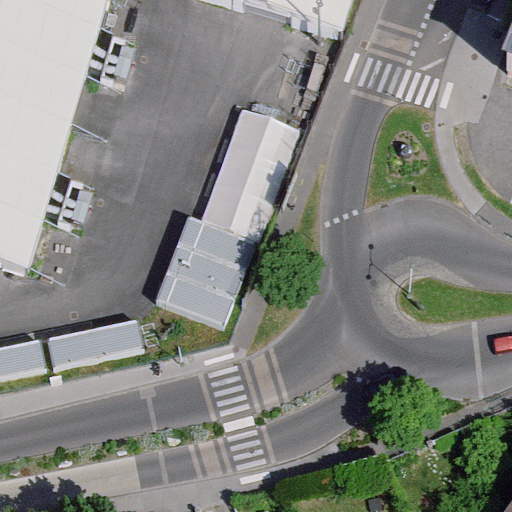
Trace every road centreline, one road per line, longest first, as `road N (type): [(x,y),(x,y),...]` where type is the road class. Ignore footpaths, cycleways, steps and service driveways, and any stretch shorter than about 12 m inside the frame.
road 1 (tertiary): [(0,502),(158,477),(282,445),(353,407),(407,362)]
road 2 (tertiary): [(342,317),(297,367),(258,386),(0,444)]
road 3 (tertiary): [(410,0),(351,146),(343,201),(351,262)]
road 4 (tertiary): [(511,268),(413,235),(379,242),(351,262)]
